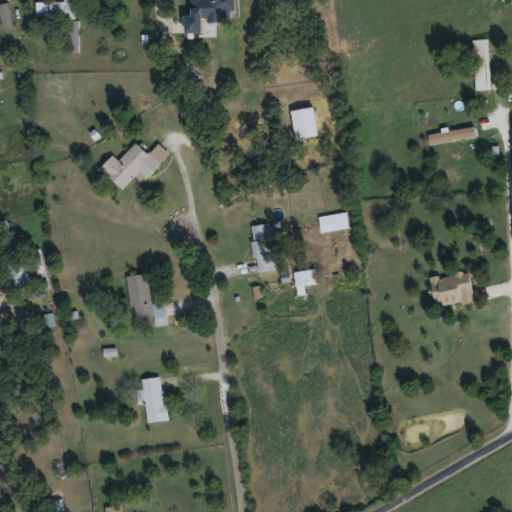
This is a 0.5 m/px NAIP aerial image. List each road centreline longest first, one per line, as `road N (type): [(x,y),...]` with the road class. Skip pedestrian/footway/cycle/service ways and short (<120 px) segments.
road 1 (residential): [(253,511),(217,291),(195,222)]
road 2 (residential): [(381,511),(511,438)]
